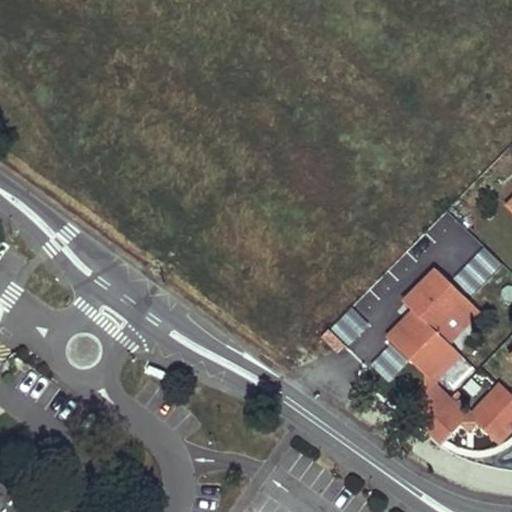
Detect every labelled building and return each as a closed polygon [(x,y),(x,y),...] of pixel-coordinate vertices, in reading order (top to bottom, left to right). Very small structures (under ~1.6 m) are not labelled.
[(452,227),(441,216),(427,230),(438,241),(452,227)] [(483,257),(452,227),(438,241),(448,251),(434,267),(438,270),(408,302),(416,311),(422,317),(396,343),(430,376),(456,349),(450,343),(438,332),(469,301),(465,297),(479,282),(469,272),(483,257)] [(493,267),(483,257),(469,272),(479,282),(493,267)] [(479,311),(469,301),(438,332),(450,343),(479,311)] [(422,317),(416,311),(391,338),(396,343),(422,317)] [(511,344),(500,357),(511,368),(511,344)] [(463,355),(456,349),(430,376),(430,389),(468,422),(480,422),(500,402),(511,413),(511,390),(505,385),(476,412),(469,414),(440,385),(441,381),(463,355)] [(430,389),(408,413),(445,446),(468,422),(430,389)] [(511,413),(500,402),(480,422),(502,442),(511,432),(511,413)] [(0,511),(31,511),(33,509),(0,485),(0,511)]
